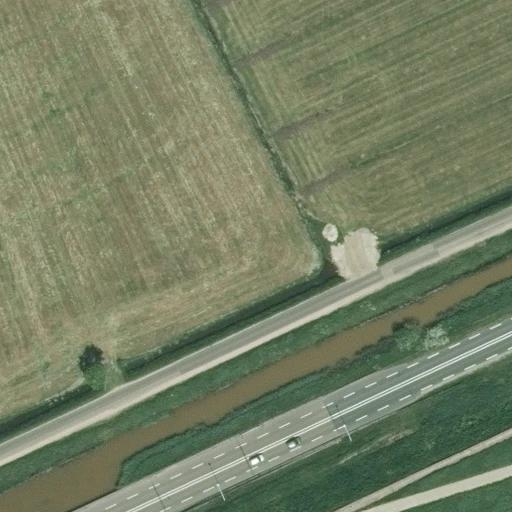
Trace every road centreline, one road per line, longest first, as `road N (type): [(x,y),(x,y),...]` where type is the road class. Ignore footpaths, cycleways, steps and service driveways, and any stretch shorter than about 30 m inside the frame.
road 1 (unclassified): [(0,452),(511,215)]
road 2 (primary): [(130,511),(511,333)]
